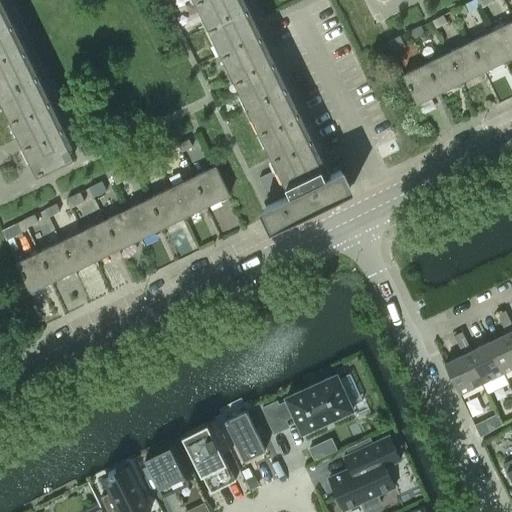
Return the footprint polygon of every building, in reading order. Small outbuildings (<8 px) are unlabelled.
[(266,205),(267,206),(260,209),(270,229),(276,226),(277,227),(351,191),(340,169),(327,176),(240,0),(195,0),(279,170),(273,173),(272,171),(259,177),(271,202),(266,205)] [(73,155),(0,4),(0,97),(37,173),(73,155)] [(468,12),(464,5),(453,10),(457,17),(468,12)] [(446,22),(443,15),(431,20),(435,28),(446,22)] [(511,20),(491,31),(505,60),(511,56),(511,20)] [(420,26),(410,31),(413,38),(424,33),(420,26)] [(505,60),(491,31),(469,42),(483,71),(505,60)] [(391,51),(404,45),(400,36),(387,42),(391,51)] [(469,42),(447,52),(461,81),(483,71),(469,42)] [(447,52),(425,63),(439,92),(461,81),(447,52)] [(417,103),(439,92),(425,63),(403,74),(417,103)] [(189,139),(178,144),(182,151),(192,146),(189,139)] [(168,149),(155,155),(160,164),(173,158),(168,149)] [(148,168),(144,160),(133,166),(137,173),(148,168)] [(215,165),(193,176),(207,205),(229,194),(215,165)] [(122,171),(112,176),(115,184),(126,179),(122,171)] [(207,205),(193,176),(171,187),(185,216),(207,205)] [(102,181),(89,187),(93,196),(106,190),(102,181)] [(171,187),(149,198),(163,227),(185,216),(171,187)] [(80,192),(67,198),(71,207),(84,201),(80,192)] [(163,227),(149,198),(127,208),(141,238),(163,227)] [(56,204),(45,209),(48,216),(59,211),(56,204)] [(127,208),(105,219),(119,248),(141,238),(127,208)] [(34,214),(23,219),(27,227),(38,221),(34,214)] [(119,248),(105,219),(82,230),(97,259),(119,248)] [(16,223),(2,230),(6,239),(21,232),(16,223)] [(82,230),(60,241),(75,270),(97,259),(82,230)] [(60,241),(38,251),(53,281),(75,270),(60,241)] [(30,292),(53,281),(38,251),(16,262),(30,292)] [(497,314),(502,324),(510,320),(505,311),(497,314)] [(511,324),(510,320),(502,324),(506,333),(510,331),(511,334),(511,324)] [(504,372),(511,368),(511,334),(510,331),(506,333),(489,342),(504,372)] [(454,335),(459,345),(467,341),(462,332),(454,335)] [(459,345),(463,354),(467,352),(482,383),(504,372),(489,342),(471,350),(467,341),(459,345)] [(459,394),(482,383),(467,352),(463,354),(445,363),(459,394)] [(277,400),(262,407),(274,432),(289,426),(285,418),(294,414),(302,431),(353,408),(337,373),(286,396),(288,400),(279,404),(277,400)] [(246,410),(224,420),(232,437),(235,443),(244,460),(265,449),(246,410)] [(207,422),(182,435),(210,492),(213,491),(211,487),(231,477),(233,481),(235,480),(207,423),(207,422)] [(400,460),(389,436),(346,456),(351,468),(329,478),(344,510),(361,502),(365,511),(382,504),(377,495),(394,487),(385,467),(400,460)] [(309,448),(314,459),(329,452),(324,441),(309,448)] [(170,446),(145,458),(162,493),(187,480),(170,446)] [(511,480),(511,458),(502,464),(511,480)] [(108,493),(100,497),(107,511),(137,511),(149,506),(150,508),(151,508),(129,462),(127,463),(128,465),(115,472),(114,469),(108,473),(109,475),(101,478),(108,493)] [(147,466),(142,468),(151,488),(156,485),(147,466)] [(254,476),(246,479),(250,487),(258,483),(254,476)] [(187,511),(208,511),(209,511),(205,502),(187,511)]
